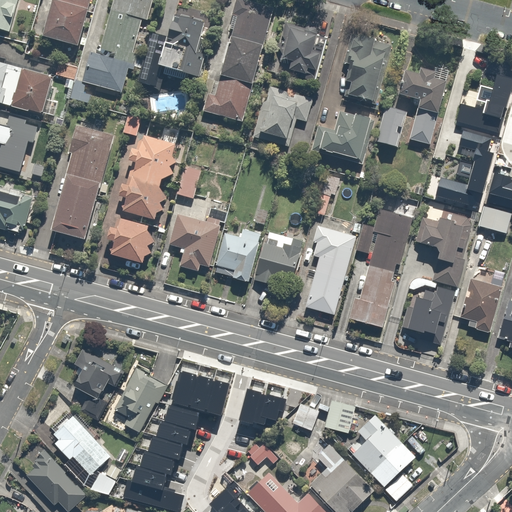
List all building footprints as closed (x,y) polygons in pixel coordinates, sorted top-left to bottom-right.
[(25,0),(0,0),(0,32),(16,36),(25,0)] [(56,0),(45,40),(80,49),(93,0),(56,0)] [(93,108),(98,89),(124,97),(131,71),(140,73),(144,57),(137,55),(152,0),(163,4),(163,0),(115,0),(101,54),(94,52),(85,84),(79,82),(73,102),(93,108)] [(210,95),(204,114),(244,125),(276,13),(236,3),(229,29),(236,31),(218,97),(210,95)] [(169,50),(202,59),(211,25),(178,16),(172,40),(169,50)] [(329,41),(296,30),(285,64),(295,67),(293,73),(316,80),(329,41)] [(169,50),(172,40),(153,35),(139,85),(158,90),(164,71),(169,50)] [(395,48),(358,38),(349,70),(358,72),(350,100),(378,108),(395,48)] [(81,69),(61,65),(58,78),(77,83),(81,69)] [(21,73),(0,67),(0,107),(12,110),(21,73)] [(405,73),(398,99),(419,105),(413,127),(432,132),(436,116),(441,117),(450,85),(439,82),(441,74),(422,69),(420,77),(405,73)] [(57,83),(26,75),(17,109),(48,117),(57,83)] [(270,114),(264,135),(282,140),(280,148),(291,150),(299,121),(307,123),(314,98),(296,93),(296,95),(272,89),(269,101),(277,103),(274,115),(270,114)] [(411,114),(388,107),(376,147),(399,154),(411,114)] [(319,128),(313,152),(364,167),(376,124),(340,114),(335,132),(319,128)] [(0,145),(2,146),(0,154),(0,167),(23,174),(30,144),(37,146),(42,125),(11,117),(9,123),(1,121),(0,120),(0,145)] [(145,123),(128,117),(122,135),(139,141),(145,123)] [(115,133),(78,125),(54,236),(91,244),(115,133)] [(185,147),(146,137),(142,154),(135,153),(132,164),(140,166),(135,189),(125,187),(122,200),(130,203),(127,215),(166,225),(185,147)] [(203,173),(183,168),(176,196),(196,201),(203,173)] [(343,178),(328,175),(324,194),(339,197),(343,178)] [(511,184),(499,181),(492,204),(511,209),(511,184)] [(34,200),(0,189),(0,232),(8,235),(10,226),(25,231),(34,200)] [(476,203),(433,189),(429,200),(473,214),(476,203)] [(320,195),(314,213),(327,217),(333,199),(320,195)] [(511,217),(511,215),(486,207),(480,227),(506,236),(511,217)] [(210,208),(208,219),(176,214),(170,251),(184,253),(181,273),(200,276),(202,264),(213,266),(220,228),(220,225),(228,226),(230,212),(210,208)] [(271,214),(258,210),(253,224),(266,228),(271,214)] [(356,299),(350,323),(387,332),(399,284),(395,283),(399,267),(402,268),(414,218),(382,210),(377,231),(364,228),(362,239),(358,253),(372,256),(362,300),(356,299)] [(166,233),(119,219),(111,247),(117,248),(114,257),(155,270),(166,233)] [(429,228),(423,247),(443,253),(434,282),(459,290),(467,261),(462,260),(471,233),(444,224),(441,232),(429,228)] [(322,260),(306,309),(335,319),(360,239),(320,226),(314,246),(319,247),(315,258),(322,260)] [(227,235),(216,275),(252,285),(266,237),(243,231),(241,239),(227,235)] [(270,233),(255,281),(270,286),(274,271),(306,281),(312,262),(305,260),(309,245),(270,233)] [(505,286),(470,279),(462,324),(496,331),(505,286)] [(418,300),(409,333),(444,342),(457,292),(440,288),(438,294),(427,291),(424,301),(418,300)] [(511,302),(509,301),(497,340),(510,343),(509,349),(511,349),(511,302)] [(84,409),(103,419),(111,403),(106,401),(114,385),(119,388),(126,373),(115,368),(121,356),(92,341),(79,367),(87,371),(79,389),(91,394),(84,409)] [(171,386),(139,366),(115,407),(130,416),(126,423),(143,433),(171,386)] [(224,393),(189,373),(171,404),(204,423),(213,408),(215,409),(224,393)] [(172,481),(192,496),(224,464),(231,471),(218,484),(226,492),(235,482),(240,487),(259,466),(261,468),(275,450),(265,442),(263,445),(254,437),(271,415),(241,392),(172,481)] [(357,407),(335,401),(327,427),(350,434),(357,407)] [(306,427),(315,431),(321,416),(301,407),(295,422),(306,427)] [(370,440),(356,455),(390,487),(387,490),(399,502),(417,484),(406,473),(421,457),(377,415),(362,432),(370,440)] [(70,417),(59,427),(61,430),(57,434),(62,440),(57,444),(72,461),(77,457),(95,477),(115,459),(76,416),(73,420),(70,417)] [(288,458),(283,471),(301,479),(320,433),(315,431),(306,427),(298,446),(296,445),(295,445),(294,445),(293,445),(292,445),(291,445),(290,445),(290,446),(289,446),(288,447),(288,448),(287,448),(287,449),(286,450),(286,451),(286,452),(286,453),(286,454),(286,455),(287,456),(287,457),(288,458)] [(357,511),(383,489),(353,456),(349,460),(334,443),(319,457),(328,467),(312,482),(338,511),(357,511)] [(89,492),(47,448),(31,462),(36,467),(26,477),(53,506),(59,500),(69,511),(89,492)] [(119,482),(103,473),(94,489),(111,498),(119,482)] [(334,511),(314,490),(299,504),(270,473),(249,493),(254,498),(267,511),(334,511)] [(511,511),(511,504),(505,497),(492,508),(494,511),(511,511)] [(267,511),(254,498),(243,509),(245,511),(267,511)]
